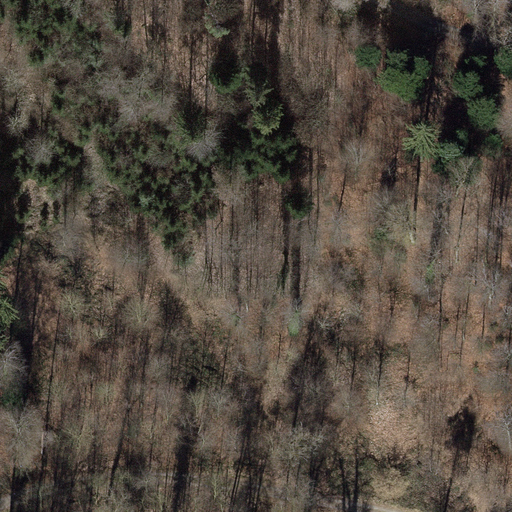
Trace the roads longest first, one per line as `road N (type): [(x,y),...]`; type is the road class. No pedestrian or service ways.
road 1 (track): [(385,511),(162,476),(74,484),(0,507)]
road 2 (track): [(511,47),(378,0)]
